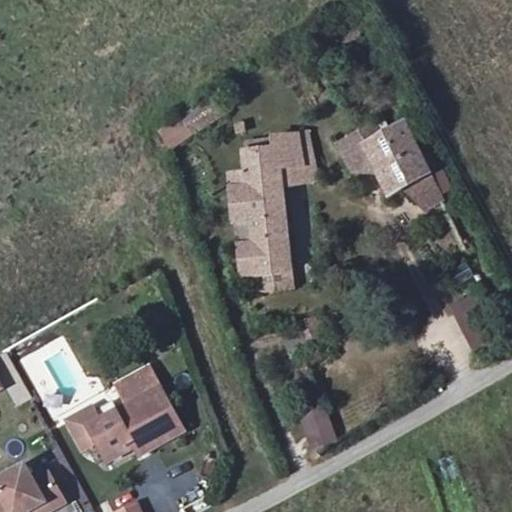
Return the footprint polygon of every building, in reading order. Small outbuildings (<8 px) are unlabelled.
[(158,130),(171,150),(225,114),(212,94),(158,130)] [(405,189),(412,204),(424,211),(442,202),(402,121),(384,130),(380,132),(375,123),(333,144),(348,174),(373,176),(385,199),(405,189)] [(247,225),(249,242),(235,243),(238,281),(259,279),(260,293),(293,290),(283,190),(321,181),(309,131),(268,135),(270,147),(239,150),(243,186),(226,188),(230,227),(247,225)] [(474,296),(450,310),(475,354),(500,340),(474,296)] [(115,385),(126,406),(117,411),(115,408),(98,417),(92,406),(64,421),(80,452),(96,445),(106,465),(133,451),(146,443),(150,452),(184,434),(149,367),(115,385)] [(325,402),(300,410),(313,449),(337,441),(325,402)] [(137,459),(150,452),(146,443),(133,451),(137,459)] [(0,511),(30,511),(46,504),(50,511),(67,501),(51,473),(37,482),(28,466),(0,481),(0,487),(4,494),(0,495),(0,511)]
